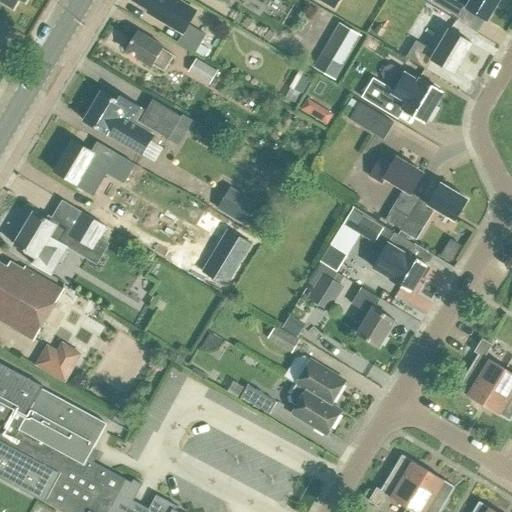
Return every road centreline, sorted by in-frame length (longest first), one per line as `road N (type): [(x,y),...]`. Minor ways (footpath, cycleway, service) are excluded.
road 1 (residential): [(390,403),(511,208)]
road 2 (secondary): [(0,137),(82,0)]
road 3 (residential): [(511,201),(478,119),(511,58)]
road 4 (residential): [(511,476),(390,403)]
road 5 (residential): [(328,511),(390,403)]
